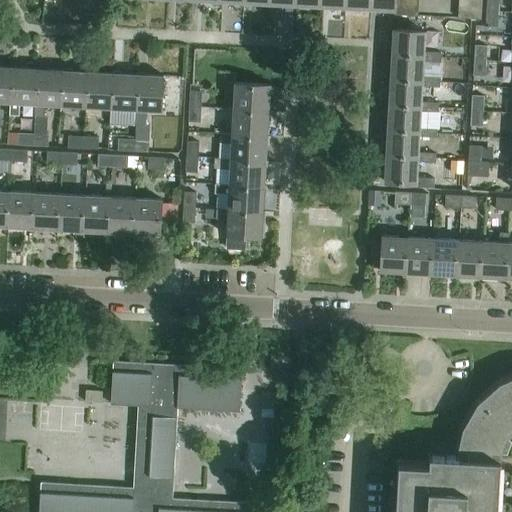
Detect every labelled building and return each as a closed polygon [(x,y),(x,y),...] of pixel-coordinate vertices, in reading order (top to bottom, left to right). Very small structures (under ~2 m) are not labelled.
[(344,0),(345,7),(370,8),(370,0),(344,0)] [(395,0),(370,0),(370,8),(395,9),(396,2),(395,0)] [(487,0),(487,10),(499,11),(499,0),(487,0)] [(395,14),(418,15),(419,4),(396,2),(395,9),(395,14)] [(482,19),(483,7),(459,6),(458,17),(482,19)] [(498,26),(499,11),(487,10),(486,25),(498,26)] [(424,56),(423,60),(441,61),(442,52),(424,51),(425,31),(394,29),(393,55),(424,56)] [(475,60),(487,61),(488,45),(476,45),(475,60)] [(393,55),(391,80),(422,82),(422,86),(440,87),(441,77),(423,76),(423,60),(424,56),(393,55)] [(487,61),(475,60),(474,75),(486,76),(487,61)] [(13,67),(0,65),(0,102),(10,103),(13,67)] [(13,67),(10,103),(10,115),(20,115),(20,103),(36,104),(38,68),(13,67)] [(63,69),(38,68),(36,104),(35,116),(44,117),(45,105),(61,106),(63,69)] [(61,106),(86,107),(88,71),(63,69),(61,106)] [(113,72),(88,71),(86,107),(111,108),(113,72)] [(138,74),(113,72),(111,108),(136,110),(138,74)] [(138,74),(136,110),(135,125),(146,125),(147,110),(162,111),(164,75),(138,74)] [(422,82),(391,80),(390,105),(421,107),(421,111),(439,112),(439,102),(421,101),(422,86),(422,82)] [(235,82),(233,108),(269,110),(271,84),(235,82)] [(190,91),(190,106),(201,107),(202,92),(190,91)] [(472,110),(484,111),(485,96),(473,95),(472,110)] [(390,105),(388,131),(419,132),(419,136),(437,137),(438,128),(420,127),(421,111),(421,107),(390,105)] [(200,122),(201,107),(190,106),(189,121),(200,122)] [(269,110),(233,108),(232,134),(268,136),(269,110)] [(483,126),(484,111),(472,110),(471,125),(483,126)] [(388,131),(387,156),(418,158),(418,161),(436,162),(436,153),(418,152),(419,136),(419,132),(388,131)] [(18,144),(33,145),(34,134),(19,133),(18,144)] [(231,159),(267,161),(268,136),(232,134),(222,133),(221,142),(231,142),(231,159)] [(49,135),(34,134),(33,145),(48,146),(49,135)] [(83,148),(84,136),(69,135),(68,147),(83,148)] [(99,137),(84,136),(83,148),(98,149),(99,137)] [(133,151),(134,139),(119,138),(118,150),(133,151)] [(134,139),(133,151),(149,152),(149,140),(134,139)] [(187,156),(199,157),(200,141),(187,141),(187,156)] [(469,160),(481,161),(482,145),(470,145),(469,160)] [(0,160),(12,161),(13,149),(0,148),(0,160)] [(28,150),(13,149),(12,161),(28,162),(28,150)] [(62,164),(63,152),(48,151),(47,163),(62,164)] [(63,152),(62,164),(78,165),(78,153),(63,152)] [(113,167),(113,155),(99,154),(98,166),(113,167)] [(129,156),(113,155),(113,167),(129,168),(129,156)] [(198,172),(199,157),(187,156),(186,171),(198,172)] [(417,177),(418,161),(418,158),(387,156),(386,182),(416,183),(415,186),(434,187),(435,178),(417,177)] [(164,158),(149,157),(149,169),(164,169),(164,158)] [(267,161),(231,159),(220,158),(219,167),(230,168),(229,184),(265,186),(267,161)] [(481,176),(481,161),(469,160),(468,175),(481,176)] [(264,211),(265,186),(229,184),(228,209),(264,211)] [(0,226),(9,227),(11,190),(0,189),(0,226)] [(34,228),(36,192),(11,190),(9,227),(34,228)] [(61,193),(36,192),(34,228),(59,229),(61,193)] [(184,207),(196,207),(196,192),(185,192),(184,207)] [(410,204),(411,192),(396,192),(395,204),(410,204)] [(426,193),(411,192),(410,204),(426,205),(426,193)] [(84,231),(86,195),(61,193),(59,229),(84,231)] [(446,206),(461,207),(461,195),(446,194),(446,206)] [(109,232),(111,196),(86,195),(84,231),(109,232)] [(461,195),(461,207),(476,208),(477,196),(461,195)] [(134,233),(136,197),(111,196),(109,232),(134,233)] [(136,197),(134,233),(161,235),(163,199),(136,197)] [(496,209),(511,210),(511,198),(497,197),(496,209)] [(196,207),(184,207),(183,222),(195,222),(196,207)] [(262,237),(264,211),(228,209),(226,235),(262,237)] [(484,240),(482,277),(507,278),(509,242),(510,232),(501,232),(501,241),(484,240)] [(407,272),(409,236),(383,235),(381,271),(407,272)] [(407,272),(432,274),(434,238),(409,236),(407,272)] [(432,274),(457,275),(459,239),(434,238),(432,274)] [(482,277),(484,240),(459,239),(457,275),(482,277)] [(252,511),(253,503),(174,498),(179,405),(240,408),(243,367),(114,360),(111,403),(138,405),(134,488),(41,483),(39,511),(252,511)] [(273,370),(264,369),(262,414),(271,415),(273,370)] [(498,511),(502,457),(500,457),(504,441),(511,427),(511,376),(502,381),(498,383),(480,400),(477,403),(464,425),(462,430),(457,456),(430,455),(430,464),(399,462),(396,511),(498,511)]
